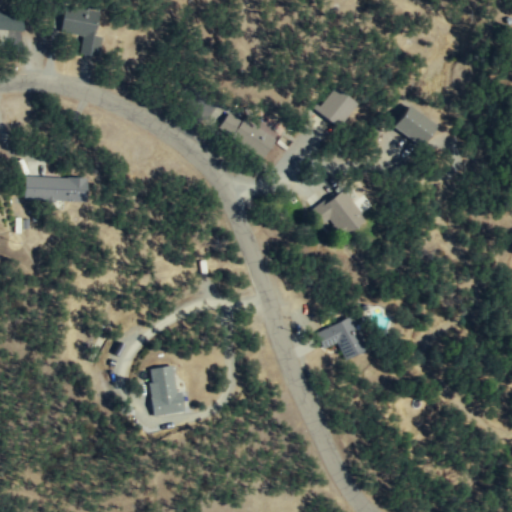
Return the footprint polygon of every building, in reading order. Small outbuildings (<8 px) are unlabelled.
[(98,56),(102,36),(95,35),(99,12),(66,5),(61,31),(80,35),(76,52),(98,56)] [(0,29),(23,31),(25,13),(0,11),(0,29)] [(340,128),(357,102),(333,86),(316,111),(340,128)] [(437,124),(406,107),(394,129),(424,146),(437,124)] [(276,139),(242,117),(240,121),(223,110),(213,125),(264,157),(276,139)] [(24,199),(85,201),(86,178),(25,176),(24,199)] [(323,222),(329,218),(343,237),(366,220),(341,188),(313,210),(323,222)] [(337,342),(345,359),(365,351),(351,317),(316,331),(323,348),(337,342)] [(154,415),(184,411),(181,391),(175,392),(171,365),(147,369),(154,415)]
